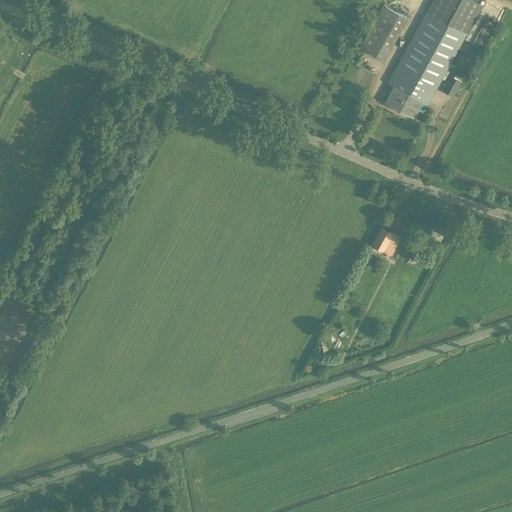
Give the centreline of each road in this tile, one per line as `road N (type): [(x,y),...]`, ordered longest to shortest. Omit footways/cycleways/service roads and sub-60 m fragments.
road 1 (unclassified): [(511,217),(411,182),(0,4)]
road 2 (unclassified): [(0,496),(511,324)]
road 3 (track): [(343,153),(426,0)]
